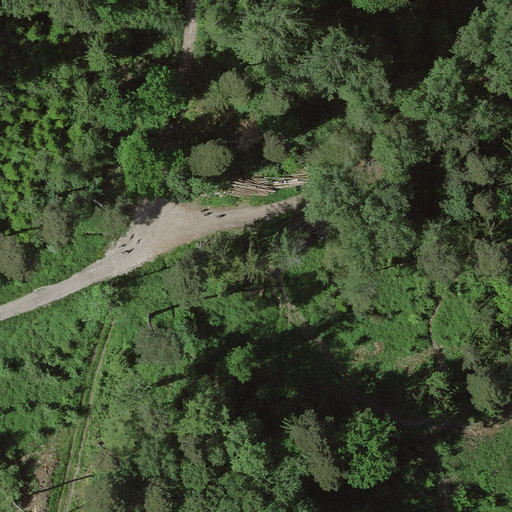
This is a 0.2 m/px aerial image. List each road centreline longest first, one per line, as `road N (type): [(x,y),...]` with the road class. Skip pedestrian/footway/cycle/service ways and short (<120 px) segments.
road 1 (track): [(511,101),(305,196),(163,244)]
road 2 (track): [(62,511),(118,283),(112,265)]
road 3 (track): [(163,244),(156,193),(188,0)]
road 4 (track): [(163,244),(0,312)]
